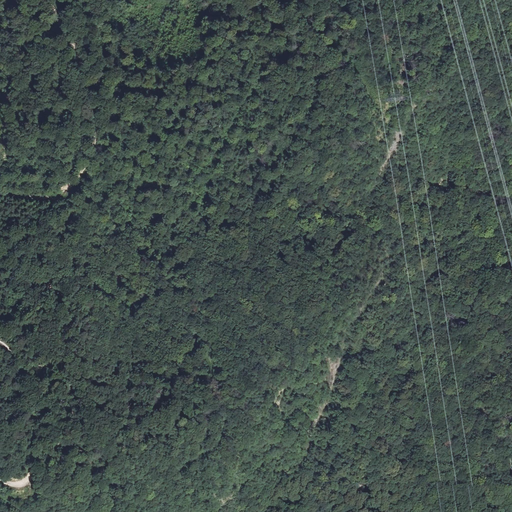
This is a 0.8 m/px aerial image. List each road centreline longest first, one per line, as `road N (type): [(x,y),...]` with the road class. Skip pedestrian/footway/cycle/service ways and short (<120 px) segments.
road 1 (track): [(54,0),(91,99),(94,143),(74,180),(53,194),(0,191)]
road 2 (track): [(0,342),(12,354),(34,435),(27,479),(0,481)]
